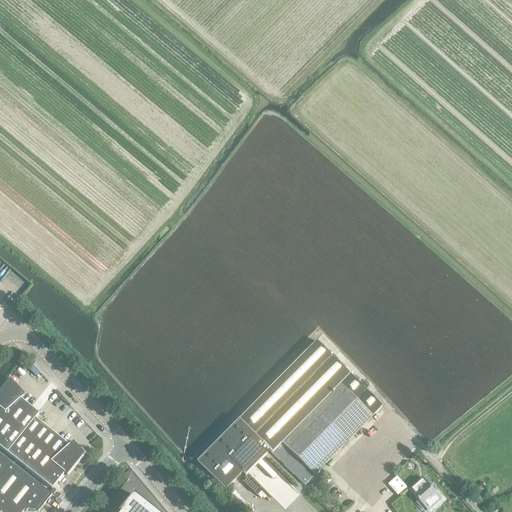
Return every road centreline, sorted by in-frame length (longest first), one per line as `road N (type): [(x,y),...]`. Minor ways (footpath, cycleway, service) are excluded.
road 1 (track): [(405,429),(303,318),(195,224)]
road 2 (unclassified): [(0,338),(20,334),(34,342),(125,443)]
